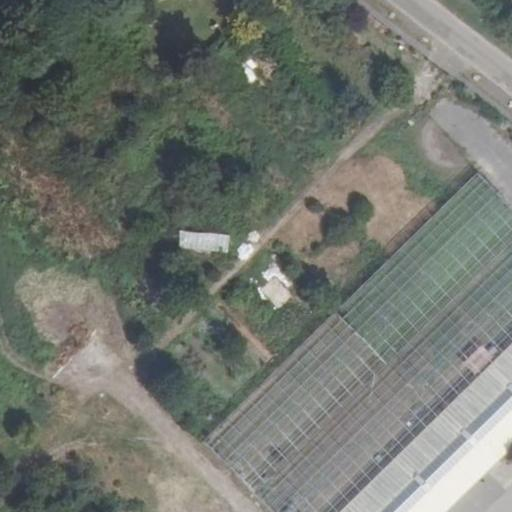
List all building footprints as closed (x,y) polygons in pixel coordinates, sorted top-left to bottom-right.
[(259,43),(231,68),(314,156),(342,131),(259,43)] [(283,210),(316,178),(220,78),(186,110),(283,210)] [(511,212),(476,176),(203,442),(270,511),(442,511),(511,444),(511,212)] [(177,249),(229,252),(229,234),(178,232),(177,249)] [(133,273),(124,284),(158,316),(168,305),(133,273)] [(277,310),(293,298),(276,276),(260,288),(277,310)] [(0,433),(32,402),(0,369),(0,433)]
